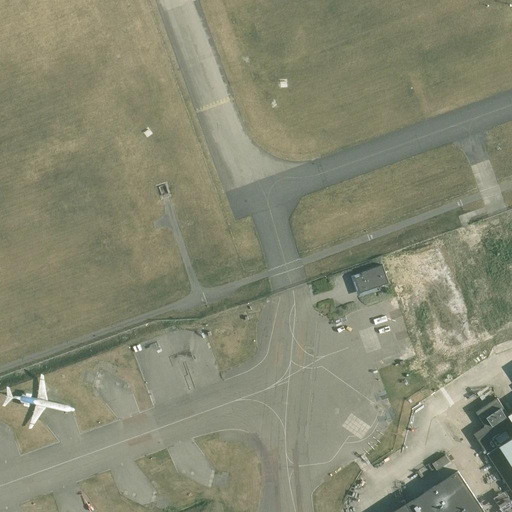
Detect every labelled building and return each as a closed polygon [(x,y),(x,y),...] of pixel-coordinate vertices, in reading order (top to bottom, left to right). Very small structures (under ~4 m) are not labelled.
[(389,283),(383,265),(361,272),(362,273),(362,272),(363,276),(356,278),(361,292),(368,289),(367,287),(371,286),(371,288),(378,286),(379,290),(380,290),(379,286),(389,283)] [(481,329),(471,334),(475,343),(485,339),(481,329)] [(350,362),(350,368),(391,354),(413,346),(404,346),(404,333),(393,333),(392,333),(386,333),(388,332),(374,332),(374,339),(367,338),(367,339),(370,339),(350,346),(349,360),(350,362)] [(499,446),(511,437),(511,419),(510,416),(497,397),(476,412),(486,426),(489,432),(478,439),(487,453),(499,446)] [(449,415),(461,409),(458,403),(446,409),(449,415)] [(455,420),(466,413),(462,408),(452,415),(455,420)] [(511,419),(511,437),(499,446),(511,464),(511,412),(509,415),(511,419)] [(489,432),(486,426),(474,433),(478,439),(489,432)] [(511,464),(499,446),(487,453),(511,490),(511,464)] [(485,511),(458,471),(413,500),(412,499),(392,511),(485,511)]
